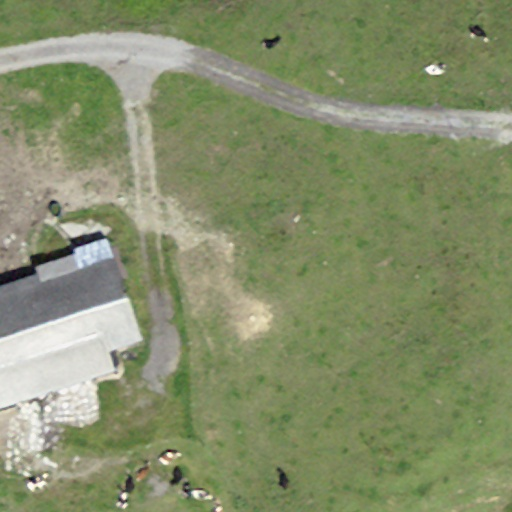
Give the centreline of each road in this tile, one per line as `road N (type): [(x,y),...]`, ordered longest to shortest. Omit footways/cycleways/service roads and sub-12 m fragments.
road 1 (track): [(137,40),(164,336),(138,406),(93,456),(31,482),(0,474)]
road 2 (track): [(511,120),(314,100),(204,55),(137,40),(0,54)]
